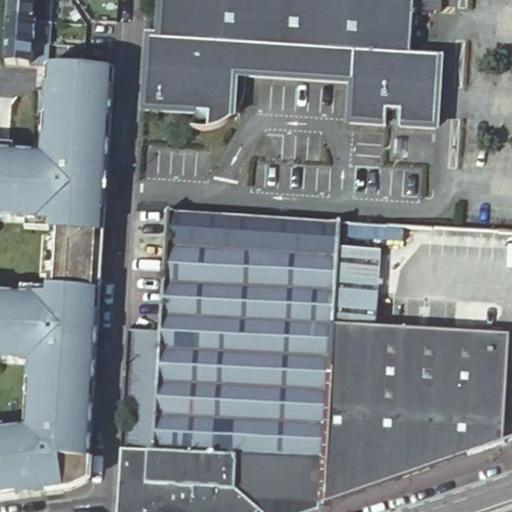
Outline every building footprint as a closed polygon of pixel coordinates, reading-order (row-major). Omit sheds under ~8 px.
[(47,0),(6,0),(6,21),(46,25),(47,0)] [(147,41),(142,113),(207,117),(206,131),(190,130),(190,132),(201,135),(210,133),(221,129),(232,122),(231,121),(237,112),(241,102),(243,92),(244,79),(351,85),(348,125),(384,127),(385,113),(399,113),(398,128),(434,130),(439,58),(410,57),(413,12),(413,0),(159,0),(157,41),(147,41)] [(413,0),(413,12),(438,14),(439,0),(413,0)] [(46,25),(6,21),(4,41),(32,43),(44,45),(46,25)] [(32,43),(4,41),(3,65),(30,67),(32,43)] [(60,59),(59,69),(70,69),(71,59),(64,59),(60,59)] [(74,59),(72,70),(84,70),(85,60),(74,59)] [(0,495),(13,494),(15,501),(43,497),(43,498),(61,495),(60,487),(82,476),(88,477),(89,463),(88,463),(92,406),(85,405),(86,388),(93,388),(98,318),(91,318),(92,296),(99,297),(103,236),(95,235),(97,213),(104,214),(109,144),(101,143),(103,122),(110,123),(115,73),(46,69),(44,89),(43,119),(50,120),(49,141),(42,141),(40,158),(7,155),(0,154),(0,223),(49,227),(44,300),(0,296),(0,365),(25,367),(24,384),(31,385),(30,402),(30,404),(28,432),(21,431),(0,434),(0,495)] [(50,120),(43,119),(42,141),(49,141),(50,120)] [(109,144),(110,123),(103,122),(101,143),(109,144)] [(337,249),(338,224),(136,212),(132,268),(164,270),(160,337),(128,334),(120,451),(146,453),(145,467),(144,487),(233,493),(255,511),(307,511),(322,507),(337,249)] [(103,236),(104,214),(97,213),(95,235),(103,236)] [(347,231),(378,240),(381,228),(350,219),(347,231)] [(430,224),(397,225),(398,239),(430,238),(430,224)] [(379,252),(337,249),(322,507),(502,444),(509,337),(374,329),(379,252)] [(98,318),(99,297),(92,296),(91,318),(98,318)] [(31,385),(24,384),(23,402),(23,403),(21,431),(28,432),(30,404),(30,402),(31,385)] [(92,406),(93,388),(86,388),(85,405),(92,406)] [(146,453),(120,451),(119,465),(145,467),(146,453)] [(82,476),(60,487),(61,495),(70,494),(87,485),(87,484),(88,477),(82,476)] [(142,511),(255,511),(233,493),(144,487),(142,511)] [(0,503),(15,501),(13,494),(0,495),(0,503)]
